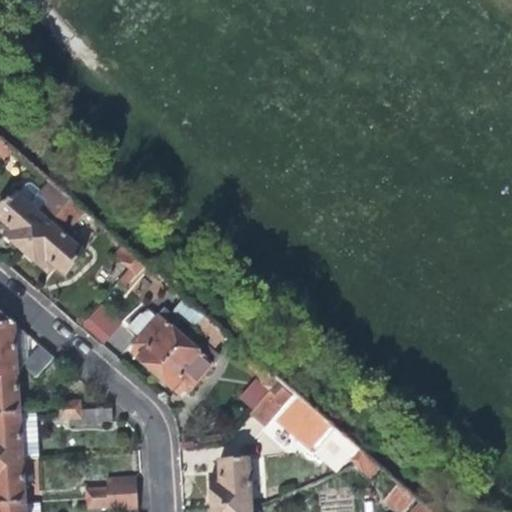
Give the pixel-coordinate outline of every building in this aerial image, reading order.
[(0,157),(6,163),(14,153),(0,140),(0,157)] [(0,232),(2,234),(21,251),(56,210),(66,198),(44,179),(34,191),(42,198),(33,209),(13,192),(0,207),(0,221),(3,224),(0,227),(0,232)] [(61,232),(80,210),(66,198),(56,210),(21,251),(47,273),(53,266),(63,274),(83,251),(61,232)] [(115,257),(128,269),(137,259),(128,251),(124,248),(115,257)] [(147,285),(155,275),(137,259),(128,269),(147,285)] [(173,314),(194,332),(205,319),(185,300),(173,314)] [(81,323),(102,343),(122,322),(101,302),(81,323)] [(131,353),(156,375),(185,342),(168,328),(175,320),(161,309),(152,320),(137,337),(131,345),(134,348),(131,353)] [(0,369),(15,369),(12,324),(0,313),(0,369)] [(126,327),(137,337),(152,320),(146,313),(137,314),(126,327)] [(214,349),(226,337),(205,319),(194,332),(214,349)] [(25,335),(12,324),(15,369),(21,368),(21,365),(28,357),(25,335)] [(188,393),(213,366),(212,365),(219,357),(202,343),(195,351),(185,342),(156,375),(181,396),(183,393),(184,390),(188,393)] [(28,357),(21,365),(36,377),(52,358),(38,345),(28,357)] [(0,413),(18,412),(15,369),(0,369),(0,413)] [(273,377),(266,371),(246,393),(260,405),(271,392),(265,387),(273,377)] [(265,387),(271,392),(280,383),(273,377),(265,387)] [(344,455),(356,466),(364,456),(335,431),(280,383),(271,392),(285,404),(270,421),(329,471),(344,455)] [(264,428),(270,421),(285,404),(271,392),(260,405),(250,416),(264,428)] [(58,400),(59,410),(80,408),(79,398),(58,400)] [(110,420),(109,407),(80,408),(59,410),(59,418),(80,417),(81,422),(110,420)] [(35,411),(18,412),(0,413),(0,457),(22,457),(38,456),(35,411)] [(369,477),(378,468),(364,456),(356,466),(369,477)] [(0,502),(25,501),(22,457),(0,457),(0,502)] [(210,493),(211,510),(249,507),(246,461),(216,463),(217,478),(209,478),(210,493)] [(87,488),(88,498),(110,496),(138,495),(137,474),(108,476),(109,486),(87,488)] [(397,511),(404,511),(415,501),(399,487),(386,501),(397,511)] [(137,511),(140,511),(138,495),(110,496),(88,498),(89,506),(110,505),(110,511),(137,511)] [(0,511),(38,511),(37,501),(25,501),(0,502),(0,511)]
